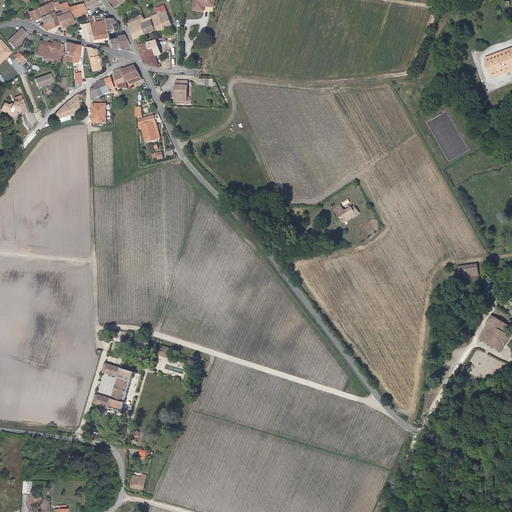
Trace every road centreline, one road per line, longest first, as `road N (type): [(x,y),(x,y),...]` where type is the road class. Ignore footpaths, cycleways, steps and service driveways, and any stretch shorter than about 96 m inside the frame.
road 1 (unclassified): [(134,57),(183,160),(260,241),(382,403),(416,430),(511,476)]
road 2 (unknown): [(97,333),(120,326),(145,331),(378,398)]
road 3 (track): [(88,83),(97,344)]
road 4 (residential): [(104,511),(121,497),(114,450),(0,430)]
road 5 (residential): [(0,25),(17,22),(134,57)]
road 6 (residential): [(36,131),(76,90),(134,57)]
